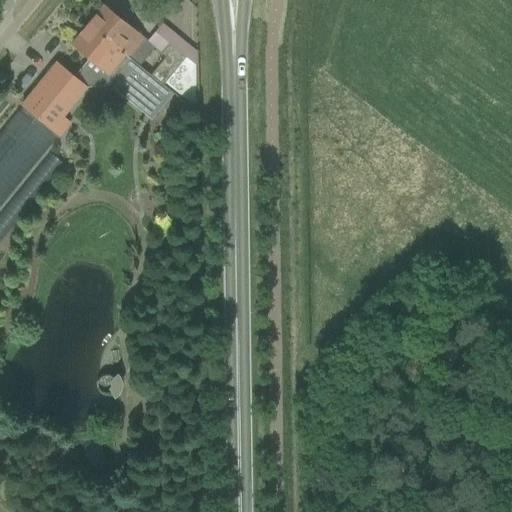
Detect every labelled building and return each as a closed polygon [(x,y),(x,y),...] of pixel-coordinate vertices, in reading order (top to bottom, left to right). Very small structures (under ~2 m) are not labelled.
[(103,4),(87,24),(128,59),(129,58),(145,39),(103,4)] [(75,74),(91,87),(101,86),(109,76),(112,79),(128,59),(87,24),(70,44),(87,59),(75,74)] [(164,83),(195,108),(194,65),(185,57),(168,43),(160,53),(165,57),(150,75),(162,85),(164,83)] [(56,63),(0,130),(0,208),(62,133),(69,124),(61,117),(85,87),(56,63)] [(3,102),(0,105),(0,126),(13,110),(3,102)] [(49,153),(0,212),(0,239),(62,164),(49,153)]
